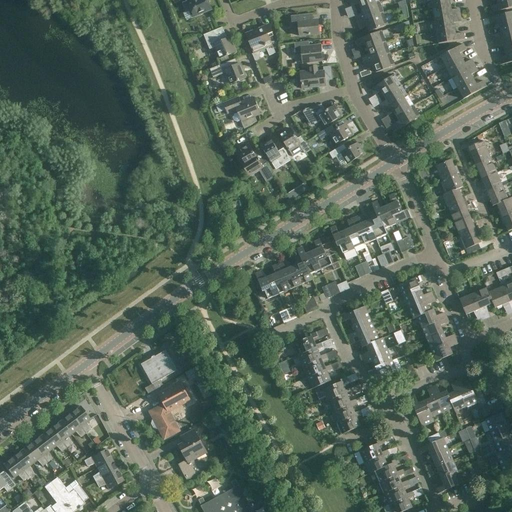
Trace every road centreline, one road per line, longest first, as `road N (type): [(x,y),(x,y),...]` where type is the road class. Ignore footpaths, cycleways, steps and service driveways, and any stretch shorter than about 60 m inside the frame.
road 1 (tertiary): [(85,361),(395,162)]
road 2 (track): [(0,135),(80,229),(166,241),(188,266)]
road 3 (residential): [(151,485),(85,361)]
road 4 (tertiary): [(395,162),(511,95)]
road 5 (residential): [(326,311),(373,279),(435,254)]
road 6 (residential): [(438,511),(389,400)]
road 7 (residential): [(389,400),(376,405),(326,311)]
